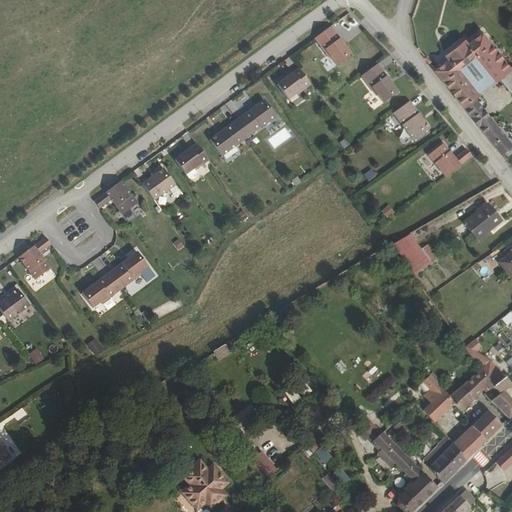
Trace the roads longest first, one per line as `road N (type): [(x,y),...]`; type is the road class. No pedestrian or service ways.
road 1 (residential): [(336,0),(71,188)]
road 2 (residential): [(38,211),(73,261),(106,236),(71,188)]
road 3 (residential): [(511,186),(409,64)]
